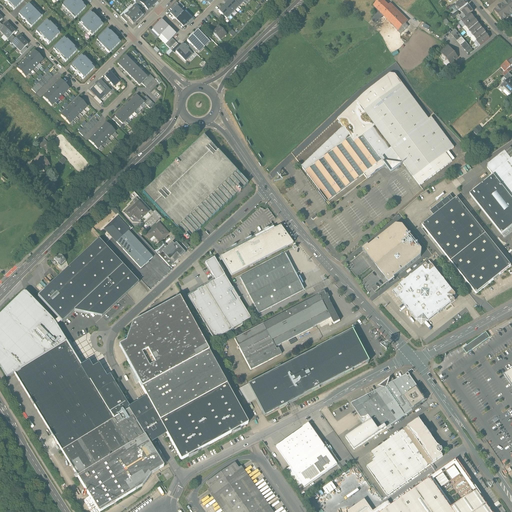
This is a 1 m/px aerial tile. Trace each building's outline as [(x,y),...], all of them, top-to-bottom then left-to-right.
[(8,4),(14,10),(23,0),(3,0),(6,2),(7,2),(8,3),(8,4)] [(79,0),(78,0),(68,0),(62,6),(63,6),(66,9),(66,10),(71,15),(71,14),(74,18),(74,19),(86,7),(80,2),(78,1),(79,0)] [(137,0),(135,3),(140,8),(141,9),(144,6),(140,2),(137,0)] [(144,6),(148,10),(152,6),(146,0),(141,0),(140,2),(144,6)] [(230,0),(227,3),(235,11),(239,7),(231,0),(230,0)] [(388,5),(382,0),(379,0),(373,6),(379,12),(380,13),(388,5)] [(457,0),(460,4),(454,7),(457,11),(468,3),(465,0),(457,0)] [(511,4),(508,0),(507,0),(506,1),(503,3),(503,4),(499,7),(496,9),(494,11),(503,21),(505,20),(505,19),(507,17),(508,18),(510,16),(509,15),(511,13),(511,4)] [(172,11),(176,7),(178,5),(176,2),(170,9),(172,11)] [(223,8),(231,15),(235,11),(227,3),(223,8)] [(25,22),(31,27),(42,16),(42,15),(42,16),(38,12),(39,12),(34,7),(33,7),(30,4),(18,15),(24,20),(26,21),(25,22)] [(406,24),(388,5),(380,13),(379,12),(371,20),(378,27),(384,22),(380,18),(383,16),(386,19),(391,23),(390,23),(391,24),(398,30),(397,31),(398,31),(399,31),(398,32),(400,34),(408,27),(405,24),(406,24)] [(451,6),(448,8),(452,14),(457,11),(454,7),(453,5),(452,5),(451,6)] [(468,5),(461,12),(462,13),(466,17),(470,13),(473,11),(468,5)] [(138,20),(142,15),(137,10),(134,7),(129,11),(138,20)] [(176,19),(182,13),(176,7),(172,11),(170,13),(176,19)] [(223,8),(218,12),(221,15),(226,19),(226,20),(231,15),(223,8)] [(133,24),(138,20),(129,11),(125,16),(129,20),(133,24)] [(96,18),(91,12),(79,23),(80,24),(80,23),(83,27),(88,32),(92,35),(91,35),(92,36),(103,25),(98,19),(97,19),(96,18)] [(190,19),(183,12),(182,13),(176,19),(183,26),(185,24),(190,19)] [(463,19),(461,21),(465,26),(474,18),(470,13),(466,17),(463,19)] [(125,16),(123,14),(121,17),(127,23),(129,20),(125,16)] [(190,19),(185,24),(187,27),(194,20),(191,18),(190,19)] [(474,18),(465,26),(469,30),(478,23),(474,18)] [(159,23),(152,29),(160,36),(161,35),(168,27),(161,20),(159,23)] [(43,39),(48,45),(60,33),(59,33),(56,30),(51,25),(47,22),(48,21),(47,21),(36,32),(41,38),(42,37),(43,39)] [(150,27),(152,29),(159,23),(157,21),(150,27)] [(3,26),(0,29),(0,31),(3,35),(11,28),(6,23),(3,26)] [(478,23),(469,30),(468,31),(472,35),(482,28),(478,23)] [(168,27),(161,35),(168,42),(172,38),(175,35),(168,27)] [(226,35),(218,27),(212,33),(220,41),(226,35)] [(11,28),(3,35),(8,39),(12,35),(15,32),(11,28)] [(482,28),(472,35),(476,40),(485,33),(485,32),(482,28)] [(113,35),(108,29),(97,41),(101,44),(100,45),(105,49),(106,49),(109,53),(120,42),(115,36),(114,37),(113,35)] [(192,36),(202,45),(207,40),(201,34),(198,30),(192,36)] [(201,34),(207,40),(209,38),(203,32),(201,34)] [(457,32),(453,36),(457,41),(461,37),(457,32)] [(485,33),(476,40),(480,45),(489,37),(485,33)] [(16,39),(12,43),(16,48),(23,40),(19,36),(16,39)] [(192,36),(187,41),(190,44),(196,51),(202,45),(192,36)] [(461,37),(457,41),(461,45),(465,41),(461,37)] [(64,38),(53,50),(58,55),(59,55),(60,56),(66,62),(77,51),(76,50),(73,47),(68,42),(65,39),(64,38)] [(172,38),(168,42),(165,44),(169,49),(176,43),(172,38)] [(23,40),(16,48),(20,52),(28,45),(23,40)] [(465,41),(461,45),(464,50),(469,46),(465,41)] [(178,45),(176,43),(169,49),(172,51),(178,45)] [(190,49),(194,53),(196,51),(190,44),(188,46),(190,49)] [(188,51),(182,45),(175,52),(185,62),(192,55),(188,51)] [(458,57),(448,45),(440,52),(447,60),(444,62),(444,63),(446,66),(449,63),(450,63),(453,60),(458,57)] [(34,51),(31,55),(39,63),(43,60),(34,51)] [(31,55),(27,58),(36,67),(39,63),(31,55)] [(82,56),(70,67),(76,72),(78,73),(77,74),(83,79),(94,68),(94,67),(93,68),(90,64),(85,59),(85,60),(82,56)] [(125,56),(118,64),(121,67),(128,60),(125,56)] [(27,58),(24,62),(32,70),(36,67),(27,58)] [(511,58),(501,67),(504,72),(510,67),(511,65),(511,58)] [(128,60),(121,67),(124,70),(131,63),(128,60)] [(459,67),(453,60),(450,63),(449,63),(446,66),(450,71),(453,68),(455,70),(459,67)] [(24,62),(20,65),(29,74),(32,70),(24,62)] [(131,63),(124,70),(127,73),(135,66),(131,63)] [(29,74),(20,65),(17,69),(25,77),(29,74)] [(135,66),(127,73),(130,76),(138,69),(135,66)] [(504,72),(503,73),(505,75),(508,73),(511,69),(510,67),(504,72)] [(138,69),(130,76),(133,79),(141,72),(138,69)] [(119,82),(109,72),(104,77),(106,78),(110,83),(114,87),(119,82)] [(141,72),(133,79),(136,83),(144,75),(141,72)] [(505,75),(503,77),(506,80),(507,81),(509,78),(510,78),(511,76),(508,73),(505,75)] [(390,74),(364,94),(337,119),(339,121),(343,127),(301,166),(305,171),(327,201),(363,174),(367,178),(371,176),(370,176),(385,165),(391,172),(403,163),(420,186),(452,161),(447,155),(444,157),(443,155),(454,148),(431,117),(429,119),(395,75),(390,74)] [(144,75),(136,83),(139,86),(141,84),(144,82),(146,79),(147,78),(144,75)] [(511,80),(510,78),(509,78),(507,81),(506,80),(500,86),(501,87),(502,86),(511,95),(511,80)] [(60,80),(57,83),(65,92),(69,88),(60,80)] [(105,96),(110,91),(105,86),(100,81),(95,86),(105,96)] [(57,83),(53,87),(62,95),(65,92),(57,83)] [(114,91),(108,85),(108,84),(105,86),(110,91),(112,93),(114,91)] [(100,101),(105,96),(95,86),(90,91),(95,96),(100,101)] [(53,87),(50,90),(58,99),(62,95),(53,87)] [(50,90),(46,94),(55,102),(58,99),(50,90)] [(46,94),(43,97),(51,106),(55,102),(46,94)] [(102,102),(100,101),(95,96),(93,98),(100,105),(102,102)] [(141,101),(136,96),(133,99),(141,106),(144,103),(143,103),(141,101)] [(87,106),(78,98),(75,101),(83,110),(87,106)] [(138,109),(141,106),(133,99),(130,102),(138,109)] [(83,110),(75,101),(71,105),(80,113),(83,110)] [(138,109),(130,102),(127,105),(134,112),(138,109)] [(80,113),(71,105),(68,108),(76,117),(80,113)] [(134,112),(127,105),(124,108),(131,116),(134,112)] [(76,117),(68,108),(64,112),(73,120),(76,117)] [(131,116),(124,108),(121,111),(128,119),(131,116)] [(128,119),(121,111),(118,114),(125,122),(128,119)] [(73,120),(64,112),(61,115),(69,124),(73,120)] [(125,122),(118,114),(114,117),(122,125),(125,122)] [(122,125),(114,117),(112,119),(120,127),(122,125)] [(115,132),(106,123),(103,127),(111,136),(115,132)] [(111,136),(103,127),(99,130),(108,139),(111,136)] [(108,139),(99,130),(96,134),(104,142),(108,139)] [(104,142),(96,134),(92,137),(101,146),(104,142)] [(101,146),(92,137),(89,141),(97,149),(101,146)] [(205,137),(144,192),(188,241),(198,232),(248,185),(205,137)] [(43,138),(37,144),(42,149),(48,144),(43,138)] [(511,157),(510,159),(504,151),(487,165),(487,168),(511,199),(511,157)] [(44,157),(40,160),(38,161),(30,167),(34,174),(45,167),(46,168),(50,165),(44,157)] [(511,199),(493,175),(470,194),(502,235),(511,226),(511,199)] [(137,197),(132,202),(135,205),(138,201),(141,204),(143,202),(137,197)] [(457,198),(422,225),(476,294),(511,266),(457,198)] [(141,204),(138,201),(135,205),(125,214),(129,218),(133,214),(139,221),(148,212),(141,204)] [(230,236),(218,242),(225,252),(273,228),(270,224),(274,221),(267,210),(264,213),(259,209),(230,236)] [(131,230),(118,216),(105,228),(118,243),(142,268),(153,258),(129,232),(131,230)] [(170,234),(159,223),(147,236),(151,242),(155,238),(161,243),(170,234)] [(396,225),(369,246),(368,245),(362,249),(363,251),(366,255),(369,253),(378,264),(412,238),(402,226),(396,225)] [(235,278),(296,246),(282,226),(222,257),(235,278)] [(412,238),(378,264),(387,276),(385,278),(387,282),(389,284),(395,279),(394,278),(421,257),(422,250),(412,238)] [(99,240),(35,295),(58,320),(62,324),(74,312),(101,317),(138,282),(99,240)] [(168,247),(159,255),(169,267),(184,253),(176,244),(174,246),(172,243),(168,247)] [(159,255),(168,247),(165,244),(156,252),(159,255)] [(306,292),(288,255),(242,279),(260,314),(306,292)] [(205,262),(206,265),(195,271),(206,288),(189,297),(215,342),(232,333),(227,323),(246,311),(214,256),(205,262)] [(429,261),(422,267),(412,275),(411,275),(412,276),(411,277),(410,276),(410,277),(399,285),(399,284),(395,288),(397,290),(398,290),(398,292),(396,292),(394,293),(398,297),(406,307),(406,308),(407,307),(408,309),(407,309),(408,309),(417,321),(420,318),(421,315),(425,315),(424,318),(427,322),(438,313),(439,313),(438,312),(440,311),(440,312),(441,311),(451,303),(455,300),(454,298),(452,298),(453,296),(454,296),(456,295),(453,291),(452,291),(444,281),(444,280),(443,281),(442,279),(443,279),(443,278),(442,279),(434,268),(435,268),(429,261)] [(56,322),(54,325),(26,293),(24,292),(22,293),(0,315),(0,367),(7,378),(14,373),(98,511),(99,511),(142,486),(151,474),(163,466),(151,447),(167,436),(182,463),(248,427),(181,298),(131,326),(125,346),(119,349),(146,399),(129,408),(111,377),(108,378),(100,366),(94,369),(90,363),(80,368),(67,344),(57,328),(60,326),(62,324),(58,320),(56,322)] [(342,323),(327,293),(235,340),(251,372),(285,355),(281,348),(333,321),(335,326),(342,323)] [(421,327),(427,322),(424,318),(425,315),(421,315),(420,318),(417,321),(421,327)] [(364,367),(348,332),(244,383),(262,420),(290,405),(293,404),(364,367)] [(465,351),(466,353),(489,337),(487,335),(485,333),(463,349),(465,351)] [(511,365),(501,373),(511,387),(511,365)] [(368,425),(346,439),(355,452),(427,401),(410,374),(353,404),(368,425)] [(388,496),(446,457),(421,421),(372,453),(377,460),(368,466),(388,496)] [(306,488),(338,466),(310,425),(278,448),(306,488)] [(491,511),(456,461),(382,511),(374,511),(366,501),(349,511),(491,511)] [(270,511),(240,468),(210,489),(226,511),(270,511)]
